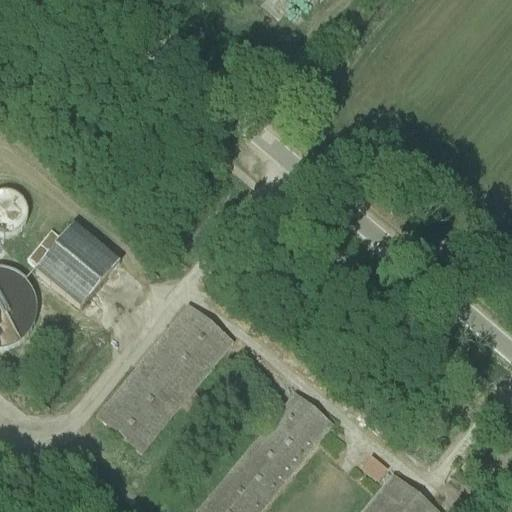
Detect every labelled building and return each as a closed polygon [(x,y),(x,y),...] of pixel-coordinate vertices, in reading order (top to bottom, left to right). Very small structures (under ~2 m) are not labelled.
[(0,230),(16,238),(33,205),(5,191),(0,201),(0,230)] [(33,276),(79,314),(117,267),(71,230),(33,276)] [(0,347),(7,349),(34,342),(41,309),(33,277),(0,270),(0,347)] [(192,395),(232,347),(186,309),(94,420),(140,458),(180,411),(186,416),(198,400),(192,395)] [(293,398),(199,511),(260,511),(330,428),(293,398)] [(431,511),(392,480),(365,511),(431,511)]
